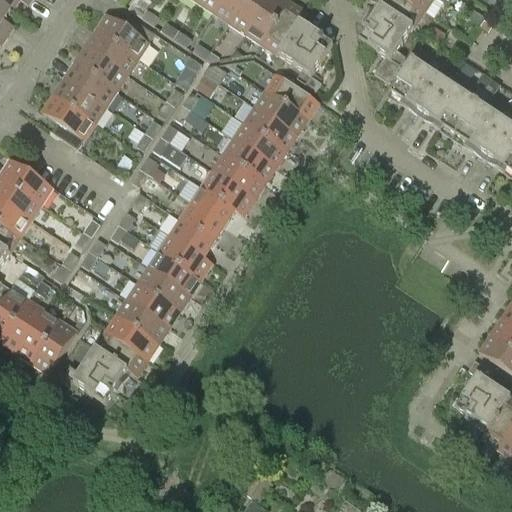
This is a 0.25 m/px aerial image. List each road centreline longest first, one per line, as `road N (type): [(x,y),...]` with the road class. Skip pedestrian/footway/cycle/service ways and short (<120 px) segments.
road 1 (residential): [(461,198),(362,133),(335,0)]
road 2 (residential): [(131,202),(0,117)]
